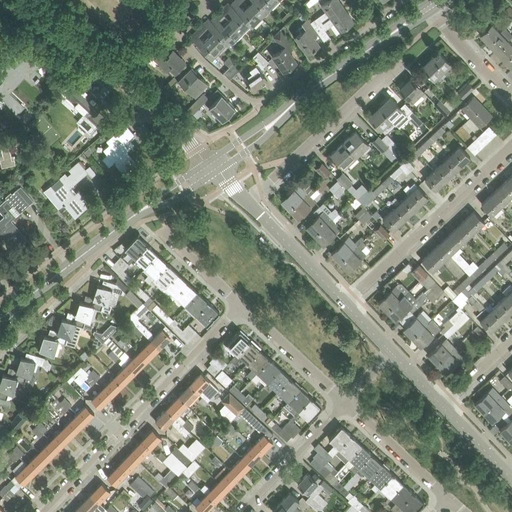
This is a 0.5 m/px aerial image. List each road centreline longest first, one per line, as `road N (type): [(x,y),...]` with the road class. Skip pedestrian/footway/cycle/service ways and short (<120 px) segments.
road 1 (residential): [(405,0),(258,101),(179,35),(184,0)]
road 2 (residential): [(43,511),(241,305)]
road 3 (unclassified): [(196,150),(71,37),(1,2)]
road 4 (residential): [(344,303),(511,146)]
road 5 (residential): [(248,201),(397,62)]
road 6 (tertiary): [(128,219),(0,318)]
road 7 (tertiary): [(429,7),(305,93)]
road 8 (residential): [(345,402),(242,511)]
road 9 (unclassified): [(345,402),(241,305)]
road 10 (unclassified): [(448,499),(345,402)]
road 11 (residential): [(344,303),(248,201)]
road 12 (residential): [(0,350),(94,259)]
